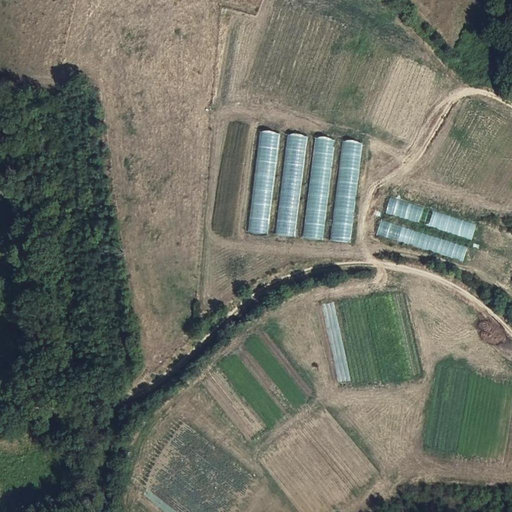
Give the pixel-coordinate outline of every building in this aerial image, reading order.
[(249,231),(269,233),(281,132),(261,130),(249,231)] [(287,133),(276,234),(297,236),(308,135),(287,133)] [(335,138),(314,136),(305,237),(325,239),(335,138)] [(332,240),(353,242),(362,141),(342,139),(332,240)] [(383,216),(377,236),(463,262),(470,241),(473,242),(478,223),(392,197),(386,216),(383,216)]
